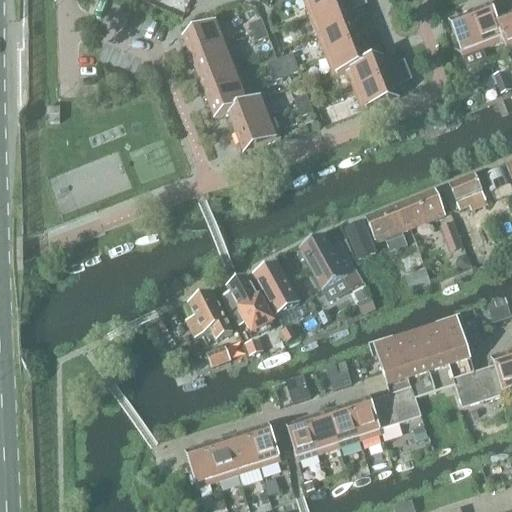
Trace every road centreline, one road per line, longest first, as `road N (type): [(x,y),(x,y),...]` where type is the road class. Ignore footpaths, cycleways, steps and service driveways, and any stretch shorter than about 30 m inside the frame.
road 1 (residential): [(511,337),(183,447),(171,459)]
road 2 (primary): [(6,511),(0,343)]
